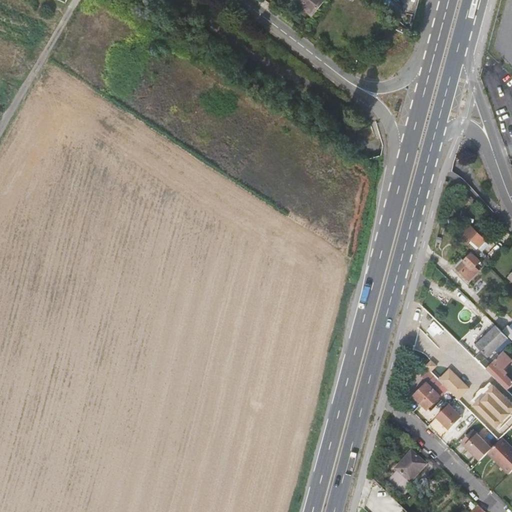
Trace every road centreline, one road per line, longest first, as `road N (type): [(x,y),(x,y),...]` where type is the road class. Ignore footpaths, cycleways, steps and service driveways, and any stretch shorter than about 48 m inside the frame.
road 1 (trunk): [(448,0),(375,278)]
road 2 (trunk): [(396,280),(460,42)]
road 3 (trunk): [(375,278),(317,511)]
road 4 (trunk): [(334,511),(396,280)]
road 5 (trunk): [(396,280),(444,140),(463,124),(489,138)]
road 6 (trunk): [(362,89),(388,120),(393,150),(375,278)]
road 7 (residential): [(500,511),(385,397)]
road 8 (residential): [(362,89),(242,0)]
road 9 (track): [(71,7),(0,126)]
road 10 (trunk): [(438,0),(414,69),(398,83),(362,89)]
